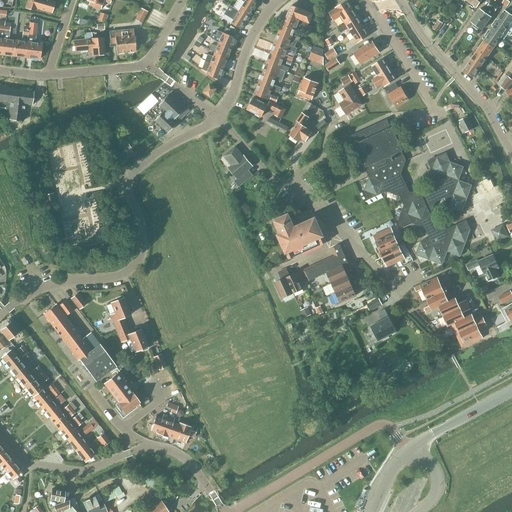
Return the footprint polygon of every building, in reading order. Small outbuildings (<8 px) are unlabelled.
[(52,14),(55,4),(42,0),(28,0),(26,9),(37,12),(37,10),(52,14)] [(87,0),(87,2),(90,3),(89,6),(102,11),(105,2),(111,4),(112,0),(87,0)] [(253,0),(242,0),(247,3),(242,11),(251,17),(259,3),(253,0)] [(420,9),(426,0),(420,0),(416,6),(420,9)] [(472,0),(470,4),(478,9),(484,0),(472,0)] [(359,16),(349,2),(337,9),(338,10),(331,14),(336,22),(342,18),(346,24),(359,16)] [(493,18),(500,8),(492,3),(485,12),(481,10),(472,23),(484,31),(493,18)] [(459,15),(464,7),(460,4),(454,12),(459,15)] [(241,13),(237,10),(233,8),(231,7),(226,15),(235,21),(233,25),(242,30),(251,17),(242,11),(241,13)] [(293,7),(286,25),(298,28),(312,33),(314,28),(308,26),(309,25),(301,22),(302,20),(311,23),(314,15),(293,7)] [(142,9),(136,20),(143,24),(149,12),(142,9)] [(431,10),(427,16),(431,19),(435,13),(431,10)] [(499,21),(510,29),(511,25),(511,15),(506,11),(499,21)] [(106,23),(108,16),(102,14),(99,21),(106,23)] [(157,14),(153,22),(166,27),(169,19),(157,14)] [(359,16),(346,24),(347,26),(342,29),(345,34),(350,30),(353,34),(365,26),(359,16)] [(492,32),(503,39),(510,29),(499,21),(492,32)] [(438,33),(444,24),(440,22),(434,30),(438,33)] [(31,30),(27,59),(40,60),(42,45),(36,44),(38,24),(31,23),(30,30),(31,30)] [(105,36),(105,39),(108,38),(107,30),(105,30),(105,25),(98,26),(99,30),(103,30),(104,36),(105,36)] [(279,35),(293,40),(299,43),(300,38),(296,37),(296,38),(294,38),(298,28),(286,25),(283,25),(279,35)] [(365,26),(353,34),(356,39),(346,46),(349,51),(359,45),(359,44),(371,36),(365,26)] [(15,57),(17,42),(10,41),(12,28),(6,27),(2,56),(15,57)] [(17,42),(15,57),(27,59),(31,30),(30,30),(24,29),(23,36),(24,36),(23,42),(17,42)] [(137,52),(135,38),(135,31),(110,33),(111,47),(116,46),(117,54),(137,52)] [(85,33),(86,41),(76,42),(77,54),(93,52),(93,57),(106,55),(104,39),(94,40),(93,32),(85,33)] [(213,35),(212,39),(218,43),(220,43),(233,49),(237,39),(220,32),(218,37),(213,35)] [(485,42),(496,49),(503,39),(492,32),(485,42)] [(293,40),(279,35),(276,45),(289,51),(296,53),(298,49),(296,49),(299,43),(293,40)] [(326,41),(330,48),(335,45),(331,38),(326,41)] [(478,52),(489,59),(496,49),(485,42),(478,52)] [(233,49),(220,43),(219,47),(213,45),(211,50),(216,54),(229,59),(233,49)] [(362,66),(382,54),(375,43),(355,55),(362,66)] [(287,56),(289,51),(276,45),(272,55),(286,60),(294,63),(295,59),(287,56)] [(316,63),(322,49),(315,47),(309,60),(316,63)] [(330,61),(338,56),(335,52),(327,56),(330,61)] [(482,69),(489,59),(478,52),(471,62),(482,69)] [(207,62),(225,70),(229,59),(216,54),(215,57),(210,55),(207,62)] [(268,65),(281,70),(287,72),(290,73),(291,68),(284,66),(286,60),(272,55),(268,65)] [(202,67),(205,62),(197,57),(194,62),(202,67)] [(331,72),(342,65),(338,59),(327,66),(331,72)] [(379,78),(391,70),(384,60),(373,67),(373,68),(363,74),(366,79),(376,72),(379,78)] [(221,79),(225,70),(207,62),(204,70),(209,72),(208,74),(221,79)] [(475,79),(482,69),(471,62),(464,72),(475,79)] [(278,80),(283,83),(287,72),(281,70),(268,65),(264,76),(278,80)] [(398,81),(391,70),(379,78),(373,81),(378,89),(384,85),(386,88),(398,81)] [(357,85),(362,81),(357,73),(351,76),(357,85)] [(278,80),(264,76),(260,86),(273,91),(281,94),(283,88),(275,86),(278,80)] [(343,81),(346,86),(354,82),(351,76),(343,81)] [(511,83),(511,79),(510,78),(502,87),(506,91),(511,83)] [(313,101),(319,84),(305,79),(298,95),(313,101)] [(400,89),(397,84),(386,91),(389,96),(390,95),(392,100),(388,102),(392,108),(396,106),(397,107),(409,100),(402,88),(400,89)] [(347,116),(363,105),(350,85),(339,92),(345,101),(340,105),(347,116)] [(0,110),(10,111),(9,121),(24,123),(26,112),(27,112),(28,106),(34,107),(35,93),(27,92),(28,90),(21,89),(20,91),(7,89),(7,87),(0,86),(0,110)] [(212,99),(219,91),(212,86),(206,94),(212,99)] [(271,96),(273,91),(260,86),(257,95),(278,103),(280,99),(271,96)] [(364,98),(370,94),(366,87),(360,91),(364,98)] [(169,97),(159,107),(158,106),(154,110),(159,115),(160,116),(156,121),(169,133),(177,124),(173,120),(174,119),(176,120),(184,111),(169,97)] [(270,106),(256,98),(249,110),(263,118),(268,108),(278,113),(277,116),(282,119),(287,110),(271,102),(270,106)] [(309,102),(305,110),(309,113),(313,105),(309,102)] [(307,142),(313,133),(305,127),(311,118),(304,114),(298,122),(299,123),(290,136),(300,143),(302,139),(307,142)] [(466,134),(474,130),(468,118),(460,122),(466,134)] [(288,133),(290,128),(271,119),(269,123),(288,133)] [(321,132),(328,125),(324,121),(317,127),(321,132)] [(391,129),(387,121),(352,137),(356,146),(354,147),(355,148),(354,149),(362,167),(363,166),(364,170),(367,169),(371,178),(366,192),(371,201),(389,193),(402,198),(407,207),(402,221),(406,229),(414,225),(426,230),(430,239),(422,242),(417,257),(444,266),(448,254),(462,258),(471,231),(466,222),(447,230),(435,224),(431,216),(435,204),(444,200),(448,208),(463,214),(472,187),(460,182),(465,168),(451,163),(447,155),(429,164),(437,182),(431,195),(423,199),(410,193),(402,174),(407,162),(402,152),(403,152),(392,128),(391,129)] [(245,157),(237,148),(225,158),(233,167),(230,170),(239,180),(236,183),(241,188),(252,178),(248,173),(255,167),(245,156),(245,157)] [(57,204),(55,194),(45,196),(47,206),(57,204)] [(280,236),(287,252),(324,236),(316,220),(295,229),(290,216),(276,222),(282,235),(280,236)] [(379,255),(400,245),(393,229),(375,237),(380,249),(377,250),(379,255)] [(506,232),(499,229),(496,237),(503,239),(506,232)] [(327,244),(324,236),(287,252),(290,260),(327,244)] [(339,261),(342,268),(352,263),(344,244),(333,249),(336,257),(339,261)] [(400,245),(379,255),(381,259),(384,258),(388,268),(407,260),(400,245)] [(480,260),(467,266),(470,272),(482,266),(490,282),(499,277),(496,271),(501,268),(495,256),(481,262),(480,260)] [(331,259),(336,270),(342,268),(339,261),(336,257),(331,259)] [(326,261),(331,273),(336,270),(331,259),(326,261)] [(326,275),(329,274),(331,273),(326,261),(320,264),(326,275)] [(331,273),(329,274),(333,284),(349,277),(347,271),(354,268),(352,263),(342,268),(336,270),(331,273)] [(315,266),(320,278),(326,275),(320,264),(315,266)] [(315,280),(320,278),(315,266),(310,269),(315,280)] [(315,280),(310,269),(304,272),(309,283),(315,280)] [(285,272),(295,294),(305,290),(302,283),(306,281),(302,273),(298,274),(292,277),(289,270),(285,272)] [(285,299),(295,294),(285,272),(281,274),(284,281),(278,283),(285,299)] [(349,277),(333,284),(328,286),(333,296),(361,283),(359,279),(352,282),(349,277)] [(428,301),(448,292),(446,288),(444,289),(441,283),(434,287),(432,282),(416,289),(418,293),(423,291),(428,301)] [(363,288),(361,283),(333,296),(337,306),(358,296),(356,291),(363,288)] [(502,304),(511,299),(511,291),(499,298),(502,304)] [(448,292),(428,301),(431,307),(425,310),(427,314),(440,308),(450,303),(448,298),(450,297),(448,292)] [(80,311),(87,306),(78,295),(71,300),(80,311)] [(118,332),(128,328),(124,319),(132,316),(125,298),(112,304),(116,314),(111,316),(118,332)] [(372,312),(385,306),(381,299),(369,306),(372,312)] [(440,308),(444,318),(470,306),(468,301),(460,305),(457,300),(450,303),(440,308)] [(56,307),(44,316),(79,362),(81,361),(101,345),(92,334),(82,341),(65,318),(73,312),(66,302),(57,308),(56,307)] [(470,306),(444,318),(449,328),(456,324),(466,319),(464,314),(472,311),(470,306)] [(309,308),(302,312),(305,319),(313,316),(309,308)] [(380,342),(398,333),(386,310),(380,314),(384,321),(372,327),(380,342)] [(456,324),(461,334),(486,322),(484,318),(476,321),(474,316),(466,319),(456,324)] [(486,322),(461,334),(465,344),(483,336),(480,331),(488,327),(486,322)] [(9,341),(19,333),(11,323),(1,331),(9,341)] [(128,328),(118,332),(123,343),(131,340),(136,353),(149,348),(142,330),(131,335),(128,328)] [(0,347),(3,351),(8,347),(0,337),(0,347)] [(101,345),(81,361),(97,383),(103,379),(116,369),(118,368),(101,345)] [(24,358),(29,354),(24,347),(19,351),(24,358)] [(10,369),(19,361),(11,351),(2,358),(10,369)] [(29,354),(24,358),(29,364),(34,360),(29,354)] [(160,371),(168,368),(163,355),(155,358),(160,371)] [(18,378),(27,371),(19,361),(10,369),(18,378)] [(39,377),(44,373),(39,367),(34,371),(39,377)] [(27,371),(18,378),(26,388),(35,381),(27,371)] [(44,373),(39,377),(45,383),(49,379),(44,373)] [(111,395),(126,384),(118,374),(103,385),(111,395)] [(33,398),(42,390),(35,381),(26,388),(33,398)] [(126,384),(111,395),(118,405),(133,393),(126,384)] [(56,398),(61,394),(54,385),(48,389),(56,398)] [(42,390),(33,398),(42,409),(51,401),(53,400),(51,397),(49,398),(42,390)] [(133,393),(118,405),(126,415),(140,403),(133,393)] [(62,405),(67,401),(62,395),(57,399),(62,405)] [(51,420),(60,412),(62,411),(59,407),(57,409),(51,401),(42,409),(51,420)] [(72,418),(77,414),(75,412),(78,409),(73,403),(65,409),(72,418)] [(60,431),(69,423),(71,422),(68,417),(66,419),(60,412),(51,420),(60,431)] [(80,427),(84,424),(82,421),(84,419),(81,414),(74,420),(80,427)] [(163,436),(170,418),(163,416),(162,420),(157,418),(152,432),(163,436)] [(180,426),(179,426),(173,423),(174,420),(170,418),(163,436),(174,440),(180,426)] [(87,436),(99,426),(95,421),(83,431),(87,436)] [(68,442),(78,434),(80,433),(77,429),(75,430),(69,423),(60,431),(68,442)] [(180,426),(174,440),(186,444),(188,438),(194,440),(197,434),(191,432),(192,428),(179,424),(179,426),(180,426)] [(78,453),(87,446),(89,444),(86,440),(83,441),(78,434),(68,442),(78,453)] [(104,448),(111,443),(104,434),(98,439),(104,448)] [(87,446),(78,453),(86,464),(95,456),(87,446)] [(0,465),(5,472),(14,464),(6,455),(0,459),(0,465)] [(14,464),(5,472),(13,481),(22,474),(14,464)] [(133,468),(121,474),(153,489),(158,479),(133,468)] [(110,494),(104,497),(107,503),(118,498),(120,500),(124,498),(119,486),(108,491),(110,494)] [(64,505),(66,495),(53,491),(51,501),(64,505)] [(106,509),(101,497),(96,500),(96,498),(84,503),(87,511),(113,511),(112,511),(111,511),(110,507),(106,509)] [(75,510),(80,508),(76,499),(70,502),(75,510)] [(167,511),(161,502),(145,511),(167,511)] [(65,511),(69,510),(70,503),(54,508),(55,511),(65,511)]
